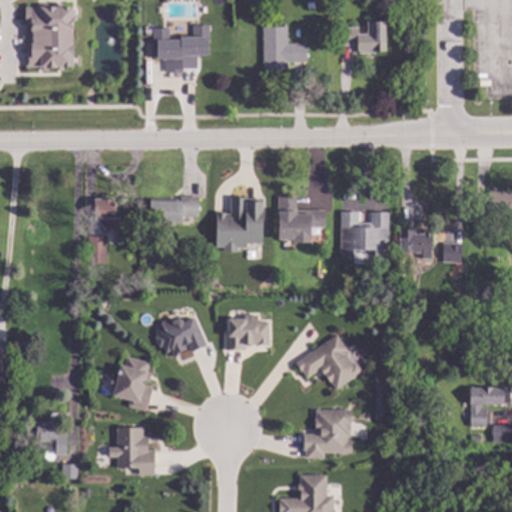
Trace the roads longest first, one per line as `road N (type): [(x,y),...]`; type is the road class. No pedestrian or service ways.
road 1 (residential): [(0,140),(511,133)]
road 2 (residential): [(450,134),(447,0)]
